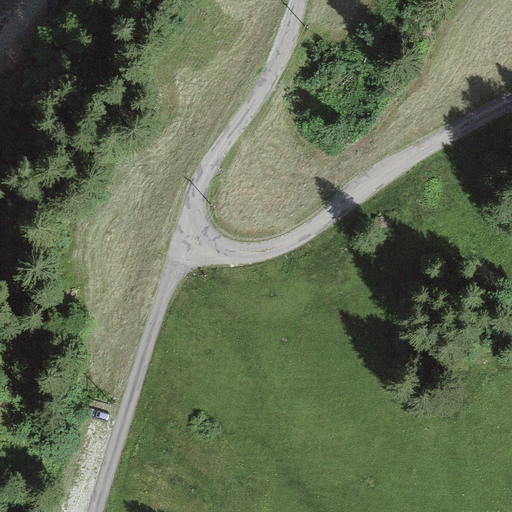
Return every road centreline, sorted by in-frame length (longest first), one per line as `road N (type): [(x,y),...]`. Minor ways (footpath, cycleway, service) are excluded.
road 1 (unclassified): [(182,238),(228,251),(276,247),(424,148),(511,102)]
road 2 (unclassified): [(93,511),(182,238)]
road 3 (unclassified): [(299,0),(272,72),(206,171),(182,238)]
